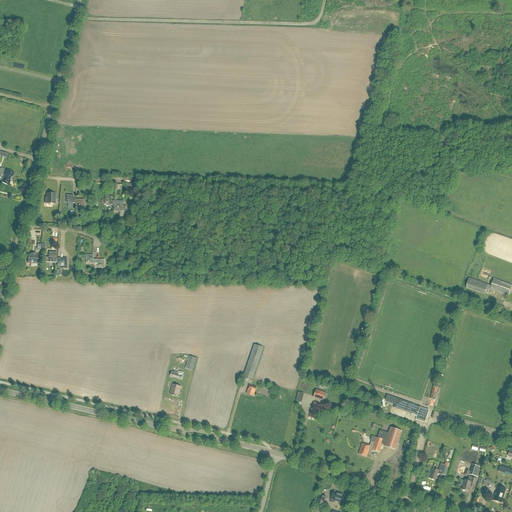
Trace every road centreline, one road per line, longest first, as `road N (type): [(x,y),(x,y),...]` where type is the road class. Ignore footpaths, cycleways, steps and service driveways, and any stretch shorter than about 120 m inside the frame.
road 1 (unclassified): [(0,302),(79,0)]
road 2 (track): [(75,18),(309,23),(324,0)]
road 3 (tertiary): [(179,430),(0,390)]
road 4 (tertiary): [(445,511),(276,453)]
